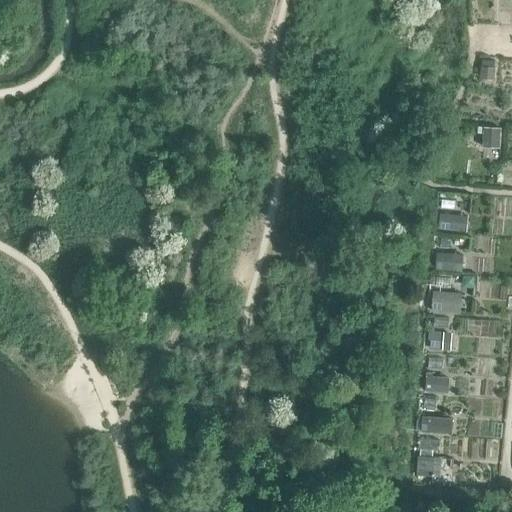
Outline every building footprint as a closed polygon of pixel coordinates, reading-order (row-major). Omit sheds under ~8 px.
[(483,143),(501,143),(501,125),(483,126),(483,143)] [(440,228),(467,229),(468,214),(441,212),(440,228)] [(437,250),(436,268),(464,269),(465,252),(437,250)] [(433,288),(432,309),(462,311),(463,290),(433,288)] [(450,348),(452,331),(432,329),(431,346),(450,348)] [(449,390),(450,376),(428,374),(427,389),(449,390)] [(423,414),(422,429),(452,431),(453,416),(423,414)] [(418,454),(417,473),(442,474),(443,455),(418,454)]
